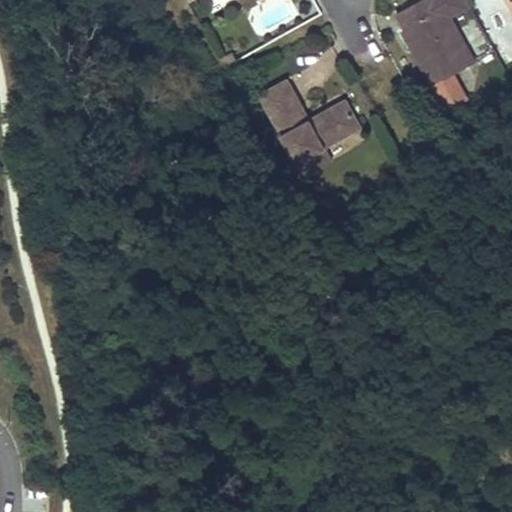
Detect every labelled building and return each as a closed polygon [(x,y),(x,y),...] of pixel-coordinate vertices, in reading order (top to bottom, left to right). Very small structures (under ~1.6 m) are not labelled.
[(396,0),(393,2),(399,15),(395,18),(422,71),(462,51),(439,6),(452,0),(396,0)] [(511,0),(500,0),(511,22),(511,0)] [(438,78),(449,106),(468,98),(458,70),(438,78)] [(354,125),(338,98),(304,115),(283,75),(256,89),(292,158),(315,145),(354,125)] [(299,171),(323,159),(315,145),(292,158),(299,171)]
